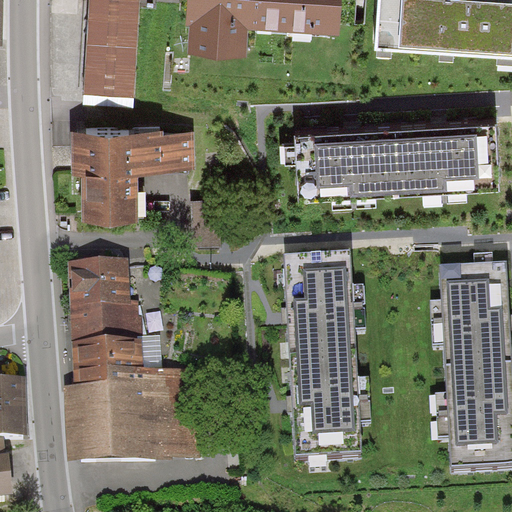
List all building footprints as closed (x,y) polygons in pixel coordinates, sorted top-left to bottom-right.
[(131,97),(132,0),(91,0),(89,96),(131,97)] [(187,0),(186,27),(191,28),(189,53),(245,57),(247,29),(340,35),(342,0),(187,0)] [(511,0),(379,0),(377,39),(511,48),(511,0)] [(496,123),(296,133),(299,198),(499,188),(496,123)] [(136,168),(195,167),(195,136),(71,137),(71,177),(85,177),(86,221),(137,221),(136,168)] [(219,247),(220,197),(190,197),(189,246),(219,247)] [(511,362),(507,262),(442,265),(452,473),(511,468),(511,362)] [(359,457),(349,263),(288,266),(297,460),(359,457)] [(139,274),(74,276),(78,397),(68,397),(70,469),(193,465),(191,386),(142,387),(139,274)] [(16,390),(0,390),(0,455),(5,455),(18,454),(16,390)] [(5,455),(0,455),(0,506),(8,505),(5,455)]
